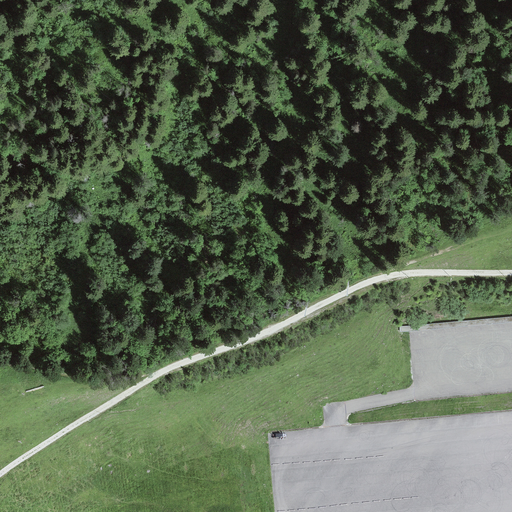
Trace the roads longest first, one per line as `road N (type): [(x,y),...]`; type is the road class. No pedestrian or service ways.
road 1 (track): [(0,474),(160,372),(380,277)]
road 2 (track): [(380,277),(511,272)]
